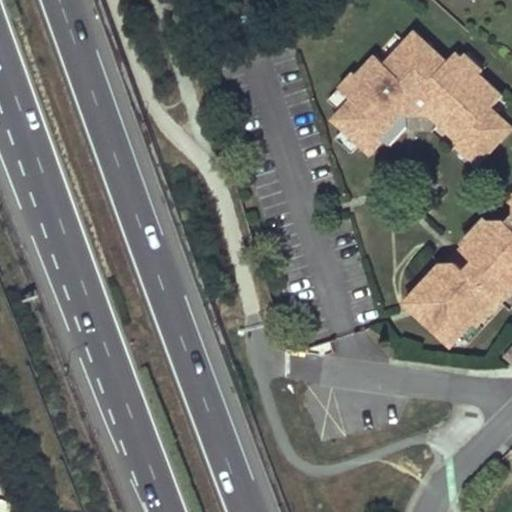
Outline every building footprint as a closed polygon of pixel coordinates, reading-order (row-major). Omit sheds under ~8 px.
[(415,33),(405,44),(416,54),(425,44),(415,33)] [(328,126),(322,132),(334,143),(351,159),(362,168),(383,144),(376,138),(383,129),(405,128),(404,118),(429,115),(429,119),(480,165),(511,129),(511,127),(491,108),(501,96),(454,54),(448,62),(425,44),(416,54),(405,44),(375,76),(366,68),(348,88),(342,86),(328,100),(340,112),(328,126)] [(328,100),(316,114),(328,126),(340,112),(328,100)] [(351,159),(334,143),(326,152),(343,168),(351,159)] [(435,262),(400,301),(448,345),(489,299),(495,304),(511,285),(511,198),(509,202),(510,210),(501,219),(486,218),(463,245),(464,252),(471,258),(462,266),(456,261),(441,261),(435,262)] [(457,244),(441,261),(456,261),(462,266),(471,258),(464,252),(463,245),(457,244)] [(511,345),(503,355),(510,360),(511,358),(511,345)]
